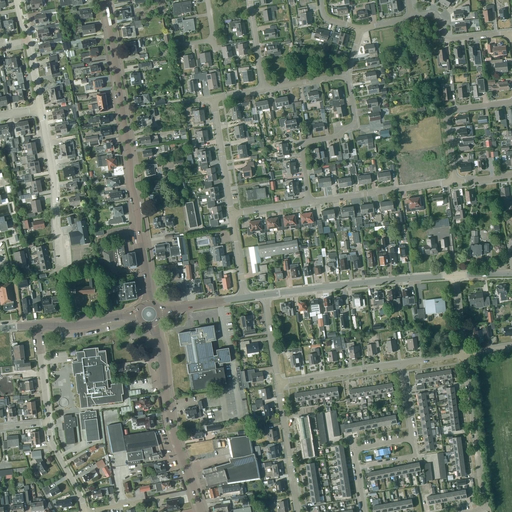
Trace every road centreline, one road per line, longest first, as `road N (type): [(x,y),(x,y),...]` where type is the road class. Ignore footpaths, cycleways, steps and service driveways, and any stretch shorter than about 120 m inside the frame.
road 1 (tertiary): [(148,302),(104,0)]
road 2 (tertiary): [(265,294),(453,274)]
road 3 (tertiary): [(193,490),(153,324)]
road 4 (unclassified): [(474,511),(483,503),(464,353)]
road 5 (residential): [(308,202),(304,143),(353,122),(345,74)]
road 6 (residential): [(63,261),(40,109)]
road 7 (residential): [(308,202),(453,181)]
road 8 (residential): [(453,181),(447,110),(511,103)]
road 9 (residential): [(298,511),(278,382)]
road 10 (residential): [(278,382),(400,363)]
